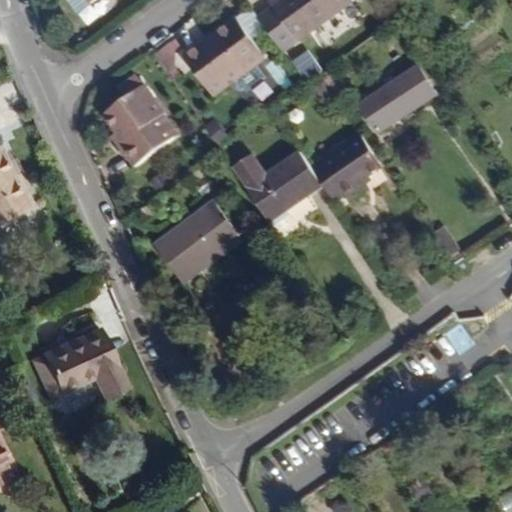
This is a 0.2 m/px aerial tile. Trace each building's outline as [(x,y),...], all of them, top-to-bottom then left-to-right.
[(89,5),(85,0),(64,0),(75,15),(89,5)] [(285,51),(355,2),(353,0),(274,0),(271,3),(275,8),(261,18),(269,30),(285,51)] [(268,59),(255,41),(269,30),(261,18),(252,6),(223,27),(227,33),(204,49),(200,43),(183,56),(215,99),(233,85),(239,94),(244,95),(266,80),(257,68),(268,59)] [(204,49),(227,33),(223,27),(200,43),(204,49)] [(323,73),(311,56),(296,67),(308,84),(321,74),(323,73)] [(377,135),(440,94),(420,65),(359,105),(377,135)] [(352,91),(333,66),(323,73),(321,74),(339,101),(352,91)] [(145,85),(137,73),(117,87),(127,98),(145,85)] [(161,117),(166,114),(145,85),(127,98),(104,114),(117,132),(125,142),(119,146),(135,168),(177,138),(161,117)] [(182,134),(166,114),(161,117),(177,138),(182,134)] [(233,139),(216,117),(205,126),(221,148),(233,139)] [(125,142),(117,132),(111,136),(119,146),(125,142)] [(384,167),(361,133),(312,168),(326,188),(336,204),(344,198),(345,200),(366,185),(364,182),(371,177),(384,167)] [(0,219),(27,206),(0,147),(0,219)] [(273,224),(326,188),(312,168),(300,151),(268,174),(255,154),(235,168),(273,224)] [(175,177),(168,167),(162,171),(169,181),(175,177)] [(154,190),(169,181),(162,171),(148,180),(154,190)] [(204,198),(217,186),(208,176),(194,187),(204,198)] [(366,185),(374,180),(371,177),(364,182),(366,185)] [(185,284),(244,241),(215,201),(156,244),(185,284)] [(158,214),(151,202),(140,210),(147,222),(158,214)] [(461,251),(445,225),(431,235),(448,259),(461,251)] [(130,388),(100,325),(40,353),(59,397),(93,381),(102,401),(130,388)] [(59,397),(40,353),(13,366),(34,409),(59,397)] [(390,459),(427,436),(418,423),(382,447),(390,459)] [(506,511),(511,507),(511,490),(499,496),(506,511)]
